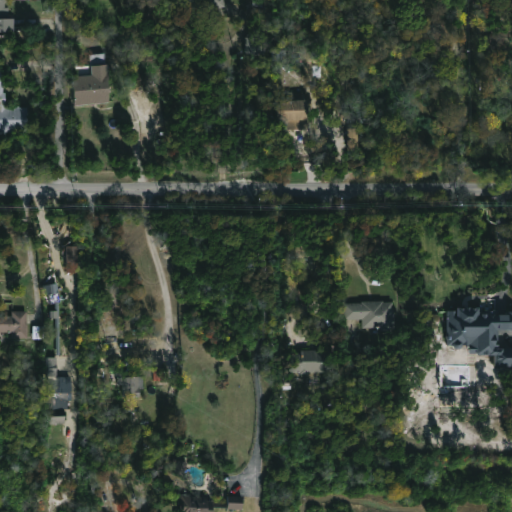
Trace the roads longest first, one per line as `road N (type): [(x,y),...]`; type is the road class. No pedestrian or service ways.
road 1 (tertiary): [(511,192),(0,191)]
road 2 (residential): [(64,0),(63,191)]
